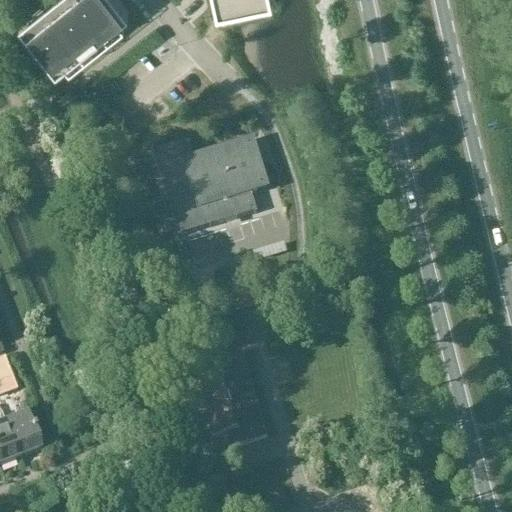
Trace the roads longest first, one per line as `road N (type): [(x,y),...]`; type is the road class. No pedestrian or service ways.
road 1 (primary): [(368,0),(493,511)]
road 2 (primary): [(511,291),(443,0)]
